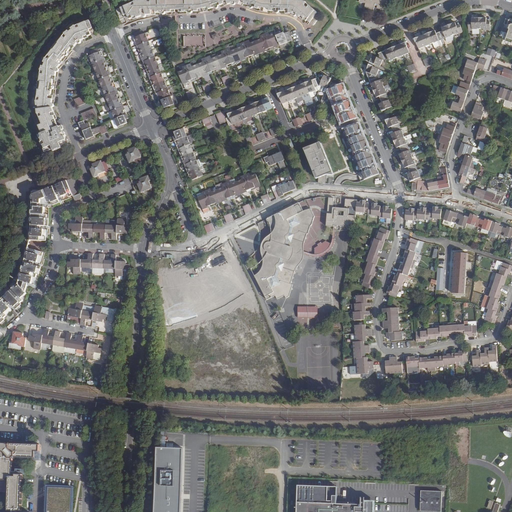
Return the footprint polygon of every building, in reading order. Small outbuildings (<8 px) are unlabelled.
[(121,9),(117,11),(120,19),(129,15),(129,17),(133,16),(133,17),(141,14),(142,14),(143,15),(143,14),(144,14),(145,12),(155,12),(155,10),(160,10),(160,11),(161,12),(162,12),(163,12),(164,12),(165,11),(166,11),(187,11),(189,12),(189,13),(190,13),(191,13),(192,12),(193,11),(204,11),(214,7),(215,8),(216,8),(217,8),(218,8),(219,5),(224,4),(225,5),(230,3),(230,4),(231,4),(232,5),(232,4),(233,4),(234,3),(240,6),(241,4),(246,6),(246,7),(246,8),(247,8),(247,9),(249,9),(250,8),(261,12),(273,12),(273,13),(274,13),(275,14),(276,13),(277,13),(278,12),(283,12),(283,13),(290,13),(291,15),(292,15),(293,16),(295,15),(300,20),(301,19),(304,21),(307,17),(310,20),(316,14),(304,3),(304,2),(300,1),(299,2),(295,0),(134,0),(135,1),(120,6),(121,9)] [(387,0),(360,0),(360,2),(365,4),(364,8),(374,10),(375,4),(377,4),(376,9),(385,11),(387,0)] [(469,23),(469,31),(476,31),(476,29),(480,29),(480,18),(472,19),(472,23),(469,23)] [(480,18),(480,29),(484,29),(484,30),(491,30),(491,22),(487,22),(487,18),(480,18)] [(45,132),(40,134),(37,135),(39,138),(40,138),(41,141),(40,141),(41,145),(43,145),(44,148),(43,148),(44,152),(45,151),(46,153),(57,149),(56,147),(68,142),(67,139),(66,139),(64,136),(65,135),(64,132),(63,132),(62,129),(63,128),(61,125),(57,127),(54,119),(56,118),(52,106),(53,106),(53,105),(53,104),(52,103),(52,102),(53,95),(52,95),(52,89),(53,88),(54,88),(54,87),(54,86),(54,85),(53,84),(54,78),(55,78),(56,70),(57,69),(58,69),(58,68),(58,67),(58,66),(63,60),(62,58),(65,54),(66,54),(67,54),(67,53),(68,53),(69,52),(69,51),(68,50),(72,46),(73,46),(77,41),(78,42),(79,42),(80,41),(81,41),(81,40),(81,39),(89,36),(88,35),(91,34),(90,31),(93,29),(89,19),(76,25),(75,23),(72,26),(72,27),(69,30),(68,29),(65,31),(65,32),(59,39),(58,39),(51,47),(52,48),(46,56),(45,56),(43,59),(44,60),(42,64),(41,63),(40,67),(41,67),(39,79),(38,79),(36,89),(38,90),(36,100),(35,100),(35,104),(37,104),(37,109),(36,109),(36,113),(37,113),(45,132)] [(511,19),(510,19),(509,19),(509,21),(506,20),(500,37),(503,38),(503,39),(506,40),(505,42),(511,44),(511,19)] [(456,22),(449,25),(453,35),(456,34),(457,35),(464,32),(461,25),(457,26),(456,22)] [(453,35),(449,25),(442,28),(443,30),(439,32),(442,39),(446,38),(446,39),(450,38),(449,37),(453,35)] [(150,39),(160,34),(157,27),(147,32),(150,39)] [(442,39),(439,32),(437,33),(436,30),(428,33),(432,43),(436,42),(436,43),(440,42),(439,40),(442,39)] [(138,42),(139,45),(149,42),(146,33),(144,34),(142,31),(135,34),(136,37),(134,38),(136,43),(138,42)] [(278,31),(274,33),(278,45),(286,42),(283,33),(282,33),(279,34),(278,31)] [(267,33),(263,34),(268,47),(272,45),(273,47),(278,45),(274,33),(268,35),(267,33)] [(432,43),(428,33),(422,36),(426,46),(426,47),(430,46),(429,45),(432,43)] [(260,38),(254,41),(259,53),(265,51),(264,49),(268,47),(263,34),(259,36),(260,38)] [(426,46),(422,36),(415,39),(419,49),(426,46)] [(247,40),(244,42),(249,55),(253,53),(254,55),(259,53),(254,41),(249,43),(247,40)] [(149,42),(139,45),(141,49),(138,50),(140,54),(152,50),(149,42)] [(241,46),(236,49),(240,60),(246,58),(245,56),(249,55),(244,42),(240,43),(241,46)] [(410,52),(406,42),(399,45),(403,55),(410,52)] [(403,55),(399,45),(392,48),(396,58),(400,56),(400,57),(403,56),(403,55)] [(228,48),(225,49),(230,62),(234,61),(235,63),(240,60),(236,49),(230,51),(228,48)] [(392,48),(382,52),(385,59),(388,58),(390,61),(393,60),(393,59),(396,58),(392,48)] [(90,56),(93,64),(103,60),(101,57),(104,55),(102,51),(99,52),(98,49),(90,52),(92,55),(90,56)] [(222,54),(217,56),(221,68),(227,66),(226,64),(230,62),(225,49),(221,51),(222,54)] [(152,50),(140,54),(142,59),(144,58),(145,61),(155,57),(152,50)] [(379,57),(373,55),(370,61),(380,66),(383,59),(385,59),(382,52),(379,53),(380,56),(379,57)] [(210,55),(206,57),(211,70),(215,68),(216,70),(221,68),(217,56),(211,58),(210,55)] [(155,57),(145,61),(147,65),(145,66),(146,70),(158,65),(155,57)] [(203,61),(198,64),(203,76),(208,74),(207,72),(211,70),(206,57),(202,58),(203,61)] [(462,82),(460,88),(469,91),(471,85),(477,67),(484,70),(487,62),(480,59),(479,63),(468,59),(463,75),(465,75),(463,80),(467,81),(466,84),(462,82)] [(103,60),(93,64),(96,72),(108,67),(107,63),(104,64),(103,60)] [(191,63),(187,65),(192,77),(196,76),(197,78),(203,76),(198,64),(192,66),(191,63)] [(369,64),(366,71),(372,73),(371,75),(368,76),(369,80),(377,77),(376,75),(379,68),(369,64)] [(158,65),(146,70),(148,74),(150,73),(152,77),(162,73),(158,65)] [(192,77),(187,65),(183,66),(184,69),(178,71),(183,83),(188,81),(188,79),(192,77)] [(108,67),(96,72),(99,80),(109,76),(107,73),(110,72),(108,67)] [(496,69),(494,73),(511,79),(511,70),(504,68),(503,72),(496,69)] [(153,86),(165,81),(162,73),(152,77),(153,81),(151,81),(153,86)] [(331,78),(324,74),(321,80),(320,80),(318,77),(315,78),(318,86),(320,85),(326,88),(331,78)] [(109,76),(99,80),(102,88),(115,83),(113,78),(110,79),(109,76)] [(377,77),(369,80),(373,90),(384,86),(382,83),(383,82),(382,78),(378,80),(377,77)] [(318,86),(315,78),(305,82),(309,93),(312,91),(313,92),(316,91),(315,87),(318,86)] [(157,89),(158,93),(168,89),(165,81),(153,86),(154,90),(157,89)] [(309,93),(305,82),(298,85),(303,96),(306,95),(305,94),(309,93)] [(102,88),(105,96),(115,92),(114,88),(116,87),(115,83),(102,88)] [(331,83),(328,90),(341,124),(356,118),(343,84),(338,86),(331,83)] [(303,96),(298,85),(291,88),(296,98),(299,96),(299,97),(303,96)] [(511,91),(494,85),(493,89),(500,92),(497,98),(511,103),(511,91)] [(384,86),(373,90),(376,97),(379,96),(380,99),(388,96),(386,93),(387,92),(386,89),(385,89),(384,86)] [(469,91),(460,88),(458,87),(456,95),(457,96),(455,102),(453,102),(450,110),(461,113),(469,91)] [(296,98),(291,88),(285,90),(289,101),(289,102),(293,100),(292,99),(296,98)] [(157,98),(159,101),(171,97),(170,94),(168,89),(158,93),(160,97),(157,98)] [(289,101),(285,90),(278,93),(282,103),(289,101)] [(105,96),(109,104),(121,99),(119,94),(116,95),(115,92),(105,96)] [(388,96),(380,99),(381,102),(379,103),(382,110),(386,109),(392,106),(388,96)] [(159,101),(161,106),(163,105),(165,108),(168,106),(169,108),(174,105),(171,97),(159,101)] [(273,107),(268,97),(262,99),(266,110),(273,107)] [(109,104),(112,111),(121,107),(120,104),(123,103),(121,99),(109,104)] [(266,110),(262,99),(255,102),(259,112),(262,111),(263,112),(266,111),(266,110)] [(259,112),(255,102),(248,105),(253,116),(256,115),(256,114),(259,112)] [(480,104),(476,102),(471,117),(481,120),(484,112),(482,112),(483,107),(480,106),(480,104)] [(253,116),(248,105),(241,107),(246,118),(249,116),(249,117),(253,116)] [(115,119),(127,114),(125,110),(123,111),(121,107),(112,111),(115,119)] [(246,118),(241,107),(235,110),(239,120),(239,121),(243,120),(242,119),(246,118)] [(227,120),(229,124),(230,125),(239,121),(239,120),(235,110),(228,113),(229,116),(226,117),(227,120)] [(126,120),(129,119),(127,114),(115,119),(118,128),(123,126),(123,124),(127,123),(126,120)] [(390,119),(385,120),(388,127),(391,126),(393,130),(400,127),(396,116),(390,119)] [(90,138),(90,139),(95,138),(94,135),(99,132),(97,127),(91,129),(87,119),(83,120),(78,123),(80,128),(81,127),(86,139),(90,138)] [(443,150),(442,152),(446,154),(457,125),(452,123),(451,126),(447,125),(446,129),(444,129),(439,143),(440,144),(439,148),(443,150)] [(358,124),(344,129),(364,180),(379,174),(358,124)] [(488,129),(480,126),(477,136),(478,136),(476,140),(483,143),(488,129)] [(186,136),(183,127),(174,131),(175,135),(172,136),(174,141),(186,136)] [(394,141),(404,137),(403,133),(404,133),(402,129),(401,130),(400,127),(393,130),(394,133),(391,134),(394,141)] [(174,141),(176,145),(178,144),(180,148),(190,144),(186,136),(174,141)] [(399,147),(401,150),(408,147),(407,144),(408,143),(407,140),(406,140),(404,137),(394,141),(396,148),(399,147)] [(468,138),(464,137),(457,157),(465,159),(459,176),(463,177),(460,183),(464,185),(468,172),(473,174),(475,170),(474,170),(470,168),(470,166),(473,158),(466,156),(469,146),(466,145),(468,138)] [(180,148),(181,151),(179,152),(181,157),(193,152),(190,144),(180,148)] [(137,146),(128,150),(129,151),(127,152),(128,154),(126,154),(130,163),(135,161),(135,160),(141,157),(140,155),(139,150),(137,146)] [(399,154),(402,161),(412,157),(410,154),(412,153),(410,150),(409,150),(408,147),(401,150),(402,153),(399,154)] [(268,155),(263,157),(267,166),(277,162),(279,168),(285,166),(283,159),(285,158),(284,154),(282,155),(281,151),(268,156),(268,155)] [(193,152),(181,157),(183,161),(185,160),(186,164),(196,160),(193,152)] [(407,167),(409,170),(416,167),(415,164),(416,163),(415,160),(413,161),(412,157),(402,161),(404,168),(407,167)] [(196,160),(186,164),(188,167),(185,168),(187,173),(199,168),(196,160)] [(101,161),(92,164),(93,166),(91,167),(92,168),(90,169),(93,178),(99,176),(98,175),(105,172),(101,161)] [(410,182),(412,181),(420,177),(416,167),(409,170),(410,173),(407,175),(410,182)] [(199,168),(187,173),(189,177),(191,176),(193,179),(203,175),(199,168)] [(422,186),(422,183),(418,183),(417,191),(430,191),(449,188),(447,169),(441,169),(442,174),(443,173),(444,181),(442,181),(438,182),(428,184),(428,187),(422,186)] [(244,175),(249,187),(253,185),(254,188),(259,186),(255,173),(249,175),(248,173),(244,175)] [(283,193),(295,188),(294,184),(295,183),(294,179),(291,180),(288,174),(283,176),(285,183),(275,187),(276,189),(272,190),(275,197),(279,196),(279,195),(284,193),(283,193)] [(33,195),(32,195),(30,239),(46,240),(46,236),(44,236),(44,228),(44,225),(48,225),(49,218),(47,218),(48,204),(40,203),(41,199),(49,196),(51,201),(52,205),(60,202),(59,200),(72,195),(74,198),(79,196),(78,195),(80,194),(72,175),(66,178),(65,175),(54,180),(54,181),(56,186),(33,195)] [(137,184),(141,192),(152,188),(149,181),(150,180),(148,175),(139,179),(140,181),(139,181),(139,183),(137,184)] [(235,181),(240,193),(245,191),(244,189),(249,187),(244,175),(240,176),(241,179),(235,181)] [(270,187),(272,190),(276,189),(275,187),(285,183),(283,176),(279,178),(281,183),(270,187)] [(228,181),(225,182),(229,195),(234,193),(235,195),(240,193),(235,181),(229,183),(228,181)] [(221,187),(216,189),(221,201),(226,199),(225,196),(229,195),(225,182),(220,184),(221,187)] [(210,188),(205,190),(210,202),(215,201),(216,203),(221,201),(216,189),(211,191),(210,188)] [(468,190),(466,194),(498,205),(501,197),(477,189),(475,193),(468,190)] [(210,202),(205,190),(201,192),(202,194),(197,197),(196,197),(201,209),(207,207),(206,204),(210,202)] [(333,227),(336,231),(342,231),(346,230),(348,227),(355,228),(356,211),(357,202),(346,201),(345,208),(336,208),(336,202),(334,202),(334,198),(329,198),(327,225),(332,226),(333,227)] [(366,203),(366,201),(361,200),(361,202),(357,202),(356,211),(368,212),(367,214),(384,216),(384,217),(392,218),(393,209),(389,209),(389,207),(385,206),(384,208),(381,208),(381,206),(377,205),(377,204),(372,203),(372,205),(369,205),(369,203),(366,203)] [(299,203),(268,219),(271,232),(267,236),(264,238),(262,242),(261,245),(260,247),(260,249),(260,253),(260,256),(262,261),(254,267),(251,269),(258,282),(267,299),(274,295),(276,298),(284,295),(285,297),(287,296),(292,284),(289,284),(295,265),(298,264),(300,262),(300,261),(302,258),(303,256),(304,252),(303,250),(303,248),(302,245),(306,233),(307,234),(310,225),(311,225),(314,217),(309,208),(303,211),(299,203)] [(433,218),(441,218),(442,209),(438,209),(438,207),(433,207),(433,209),(430,208),(430,210),(427,210),(427,208),(422,208),(422,210),(418,210),(418,211),(415,211),(415,209),(410,208),(410,211),(407,210),(405,219),(414,220),(414,218),(426,219),(426,217),(429,218),(430,216),(433,216),(433,218)] [(510,238),(511,233),(511,227),(507,226),(507,228),(499,225),(500,224),(485,219),(485,220),(477,218),(478,216),(470,213),(469,217),(448,210),(444,219),(451,222),(452,220),(455,221),(459,222),(458,225),(466,227),(467,223),(510,238)] [(127,232),(131,232),(131,226),(125,226),(125,219),(118,219),(117,226),(94,224),(95,220),(83,219),(83,217),(76,217),(76,220),(75,224),(70,224),(69,224),(68,229),(72,229),(72,232),(89,233),(88,239),(94,239),(94,233),(100,234),(100,239),(105,240),(106,234),(112,234),(111,240),(117,240),(117,234),(127,235),(127,232)] [(203,225),(206,232),(214,229),(211,222),(203,225)] [(334,243),(336,231),(333,227),(331,244),(326,242),(322,244),(321,243),(317,245),(318,247),(315,248),(314,255),(310,254),(304,252),(303,256),(308,257),(314,258),(317,258),(319,258),(323,257),(326,255),(328,254),(330,252),(332,249),(333,246),(334,243)] [(387,238),(390,230),(382,227),(379,236),(376,235),(374,238),(376,238),(373,246),(370,245),(367,252),(370,253),(367,261),(366,261),(365,264),(368,265),(365,273),(364,273),(363,276),(365,277),(362,285),(371,288),(374,280),(372,279),(376,268),(374,267),(379,256),(377,255),(380,248),(381,249),(386,238),(387,238)] [(409,237),(408,237),(406,244),(408,245),(404,257),(406,257),(403,264),(401,264),(397,276),(395,275),(391,286),(389,286),(386,294),(395,297),(399,288),(402,289),(403,287),(402,286),(405,278),(407,279),(408,276),(407,276),(410,267),(413,269),(416,261),(413,260),(416,252),(417,253),(418,250),(414,249),(418,240),(409,237)] [(40,257),(43,258),(44,254),(29,250),(23,268),(19,283),(2,299),(0,300),(0,323),(4,319),(3,318),(6,315),(5,313),(13,306),(16,310),(22,304),(20,303),(23,301),(21,298),(26,294),(28,292),(30,290),(33,283),(34,278),(36,279),(38,274),(40,275),(42,268),(37,266),(38,264),(40,257)] [(123,270),(130,270),(130,264),(126,264),(126,262),(116,261),(116,255),(111,254),(110,261),(105,261),(105,254),(99,254),(99,261),(93,261),(93,254),(88,254),(88,260),(71,259),(71,262),(67,262),(67,268),(69,268),(73,268),(73,274),(81,274),(81,268),(115,270),(115,276),(123,276),(123,270)] [(499,273),(508,276),(510,272),(511,273),(511,269),(511,265),(504,263),(502,269),(499,268),(497,273),(499,273)] [(493,280),(492,283),(502,286),(504,283),(506,283),(508,276),(499,273),(496,280),(494,279),(493,280)] [(492,283),(491,286),(493,287),(491,295),(500,299),(503,290),(501,290),(502,286),(492,283)] [(371,295),(357,295),(357,303),(356,304),(356,312),(353,312),(354,319),(365,319),(365,314),(369,314),(369,311),(366,311),(366,306),(370,306),(370,303),(367,303),(366,298),(372,298),(371,295)] [(500,299),(491,295),(489,299),(491,300),(488,308),(498,311),(501,303),(499,302),(500,299)] [(101,314),(102,308),(102,307),(95,306),(94,313),(83,311),(84,304),(77,302),(76,309),(69,308),(68,314),(71,315),(71,317),(81,319),(80,325),(86,326),(87,320),(103,323),(104,320),(107,321),(108,315),(101,314)] [(298,307),(298,318),(317,318),(317,307),(298,307)] [(498,311),(488,308),(487,307),(486,311),(489,312),(486,319),(496,323),(499,315),(497,314),(498,311)] [(398,308),(383,308),(383,312),(388,312),(389,321),(383,321),(384,328),(389,328),(389,332),(386,333),(386,336),(390,336),(390,341),(402,340),(402,332),(399,332),(398,308)] [(471,335),(475,326),(468,326),(468,323),(464,323),(465,324),(456,325),(456,322),(448,323),(449,325),(440,326),(440,325),(437,325),(437,328),(427,328),(427,327),(424,327),(424,330),(416,331),(417,342),(424,341),(424,340),(428,340),(428,338),(437,338),(437,336),(465,335),(471,335)] [(366,325),(355,325),(356,341),(353,341),(354,358),(356,357),(357,374),(368,373),(368,369),(372,368),(372,360),(367,361),(367,357),(365,357),(364,352),(369,352),(369,345),(364,345),(364,341),(367,341),(366,336),(371,335),(370,328),(366,328),(366,325)] [(71,340),(72,336),(73,334),(67,333),(66,339),(60,338),(61,332),(56,331),(55,337),(48,336),(50,330),(44,329),(43,335),(33,333),(32,336),(29,335),(28,342),(34,343),(33,349),(41,350),(42,344),(87,352),(86,358),(93,360),(94,353),(101,355),(102,348),(98,348),(99,345),(82,342),(84,336),(78,335),(78,337),(77,341),(71,340)] [(23,334),(14,332),(11,344),(19,345),(19,346),(25,347),(27,338),(24,338),(24,336),(22,336),(23,334)] [(489,350),(490,361),(498,360),(497,345),(493,345),(493,349),(489,350)] [(490,363),(490,361),(489,350),(489,347),(485,347),(485,352),(481,352),(482,363),(490,363)] [(482,365),(482,363),(481,352),(481,349),(477,349),(477,355),(474,355),(474,366),(482,365)] [(461,361),(465,351),(457,351),(457,354),(447,354),(447,356),(434,357),(434,359),(427,359),(427,357),(415,358),(415,356),(406,357),(407,367),(416,366),(416,369),(419,369),(419,368),(427,367),(427,370),(436,369),(436,367),(444,366),(444,368),(447,368),(447,364),(458,363),(458,365),(459,365),(461,361)] [(386,373),(403,372),(402,362),(398,362),(397,358),(390,358),(390,360),(385,361),(386,373)] [(36,459),(36,457),(38,457),(38,454),(39,454),(39,453),(40,453),(40,447),(2,445),(1,459),(0,458),(0,492),(10,493),(9,511),(13,511),(12,511),(19,511),(20,511),(22,511),(23,477),(17,477),(17,478),(13,478),(14,458),(36,459)] [(160,445),(155,445),(153,511),(179,511),(181,446),(160,445)] [(46,485),(45,498),(72,499),(72,486),(46,485)] [(298,487),(298,504),(337,505),(337,503),(338,489),(299,487),(298,487)] [(441,511),(442,492),(421,492),(421,511),(435,511),(437,511),(441,511)]
